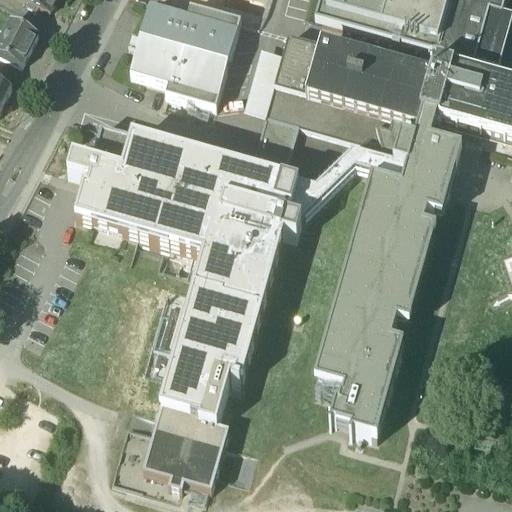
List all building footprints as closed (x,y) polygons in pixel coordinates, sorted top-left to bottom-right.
[(10,0),(49,19),(58,0),(10,0)] [(454,0),(437,63),(431,85),(421,83),(321,55),(321,56),(289,47),(266,127),(299,136),(382,159),(384,170),(407,177),(403,193),(375,185),(375,186),(376,186),(375,189),(372,188),(314,391),(344,400),(343,406),(341,406),(339,413),(336,412),(329,436),(331,437),(332,433),(352,439),(349,446),(352,447),(353,443),(377,450),(404,355),(391,351),(397,332),(410,335),(437,239),(424,235),(427,223),(443,228),(462,159),(431,150),(437,128),(438,128),(511,148),(511,92),(485,85),(472,81),(490,19),(502,22),(508,0),(454,0)] [(323,0),(315,29),(422,59),(437,63),(454,0),(323,0)] [(188,25),(150,14),(131,84),(168,94),(166,104),(216,118),(241,30),(190,15),(188,25)] [(490,19),(472,81),(485,85),(502,22),(490,19)] [(37,42),(4,25),(0,33),(0,35),(4,38),(0,45),(0,64),(21,75),(37,42)] [(437,63),(422,59),(418,73),(422,80),(421,83),(431,85),(437,63)] [(0,91),(0,116),(10,97),(0,91)] [(384,171),(353,162),(316,198),(299,194),(298,194),(284,190),(299,136),(266,127),(255,165),(152,137),(148,152),(101,139),(94,164),(98,165),(96,174),(73,167),(68,184),(91,191),(89,199),(85,198),(76,229),(204,265),(162,419),(219,435),(231,389),(242,392),(283,245),(297,249),(302,232),(355,180),(375,186),(375,185),(403,193),(407,177),(384,170),(384,171)] [(219,435),(162,419),(144,481),(170,489),(167,498),(181,502),(184,493),(213,501),(231,439),(219,435)] [(121,465),(143,469),(148,439),(126,435),(121,465)] [(237,457),(233,487),(251,489),(255,460),(237,457)]
